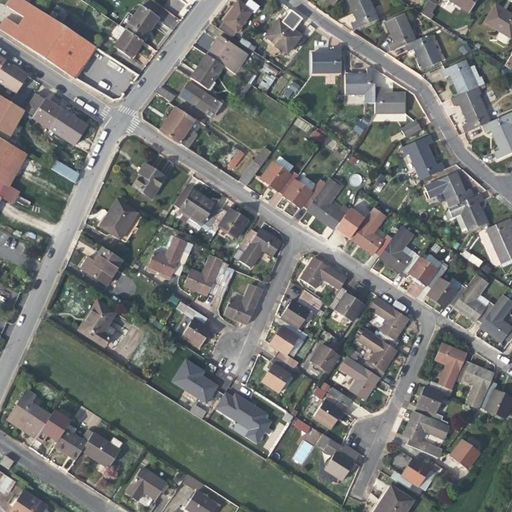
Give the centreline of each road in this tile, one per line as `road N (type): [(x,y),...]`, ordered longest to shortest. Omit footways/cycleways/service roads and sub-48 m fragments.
road 1 (residential): [(295,0),(414,82),(464,156),(511,189)]
road 2 (residential): [(0,382),(117,122)]
road 3 (residential): [(120,116),(297,232)]
road 4 (residential): [(358,495),(433,318)]
road 5 (residential): [(297,232),(433,318)]
road 6 (residential): [(120,116),(210,0)]
road 7 (residential): [(0,44),(117,122)]
road 8 (residential): [(245,358),(297,232)]
road 9 (residential): [(0,441),(105,511)]
